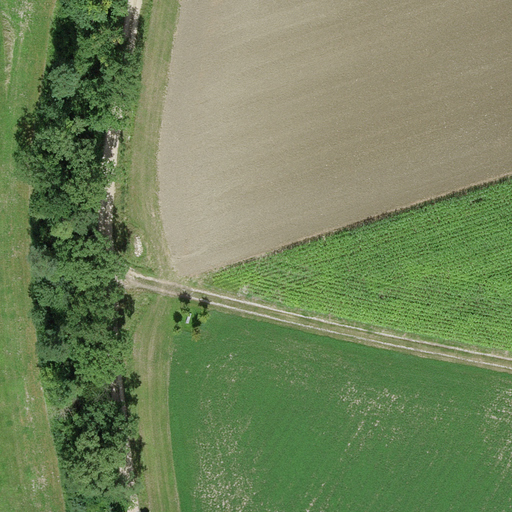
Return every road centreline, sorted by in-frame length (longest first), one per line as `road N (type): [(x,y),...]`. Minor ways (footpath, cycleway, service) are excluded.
road 1 (track): [(108,272),(511,367)]
road 2 (track): [(108,272),(132,0)]
road 3 (track): [(131,511),(108,272)]
